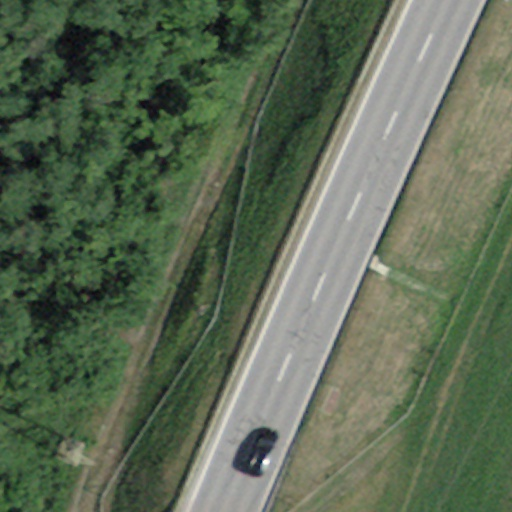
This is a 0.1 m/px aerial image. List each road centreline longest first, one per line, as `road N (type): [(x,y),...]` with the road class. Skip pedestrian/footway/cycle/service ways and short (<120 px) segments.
road 1 (secondary): [(446,0),(226,511)]
road 2 (track): [(286,0),(114,415),(92,511)]
